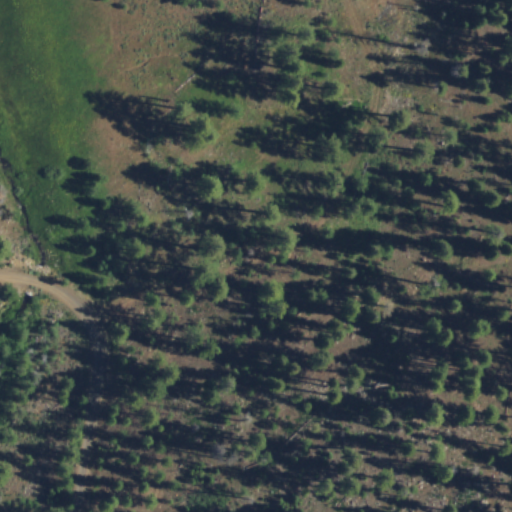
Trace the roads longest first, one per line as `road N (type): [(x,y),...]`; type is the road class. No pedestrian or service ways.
road 1 (track): [(511,473),(266,414),(151,340),(90,325)]
road 2 (track): [(199,0),(221,378)]
road 3 (track): [(0,280),(74,302),(90,325),(71,511)]
